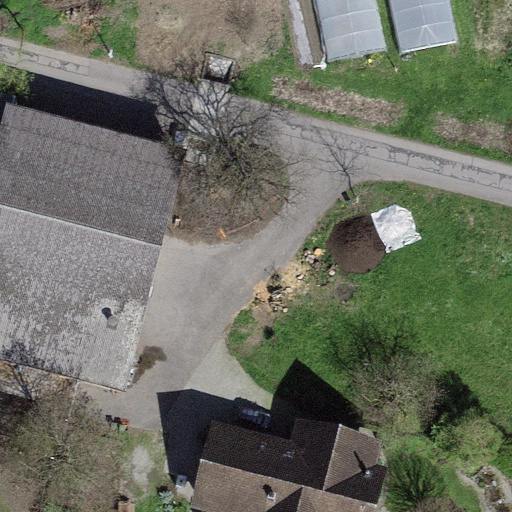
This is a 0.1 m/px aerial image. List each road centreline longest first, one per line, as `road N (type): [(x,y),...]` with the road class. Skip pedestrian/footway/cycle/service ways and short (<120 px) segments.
road 1 (residential): [(0,67),(348,157)]
road 2 (residential): [(348,157),(170,398)]
road 3 (residential): [(348,157),(511,200)]
